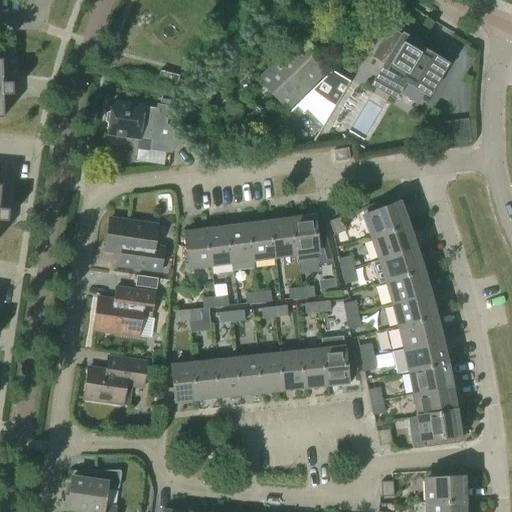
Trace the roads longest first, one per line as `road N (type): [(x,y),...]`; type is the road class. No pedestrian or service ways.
road 1 (residential): [(54,451),(91,200),(105,190),(316,162),(339,177),(424,167)]
road 2 (residential): [(54,451),(145,451),(167,484),(359,500),(360,463),(494,455)]
road 3 (residential): [(494,455),(468,298),(424,167)]
road 4 (residential): [(491,160),(498,52),(508,28)]
